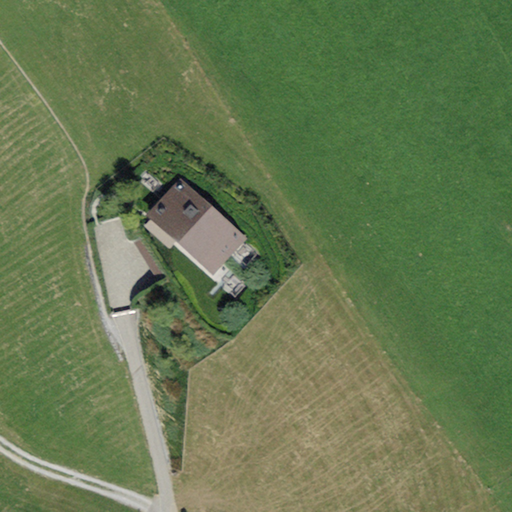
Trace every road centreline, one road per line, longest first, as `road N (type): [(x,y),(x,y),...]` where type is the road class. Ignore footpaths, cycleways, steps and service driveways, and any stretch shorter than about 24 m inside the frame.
road 1 (residential): [(168,511),(123,325)]
road 2 (track): [(144,511),(0,443)]
